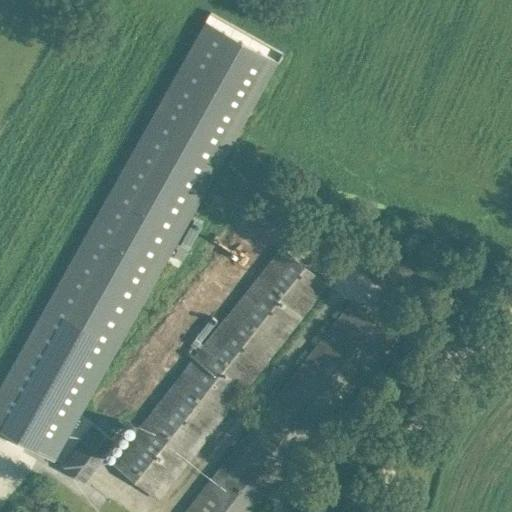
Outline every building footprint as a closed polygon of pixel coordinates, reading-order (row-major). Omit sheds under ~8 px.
[(232,143),(283,52),(210,12),(0,386),(0,429),(54,459),(90,396),(95,387),(232,143)] [(95,387),(90,396),(116,411),(259,156),(309,67),(283,52),(232,143),(95,387)] [(262,232),(124,406),(144,421),(282,248),(262,232)] [(112,461),(158,497),(327,284),(282,248),(144,421),(112,461)] [(185,511),(258,511),(396,338),(351,303),(185,511)]
